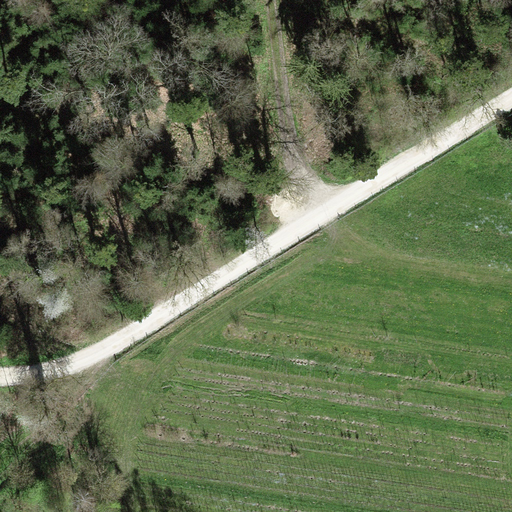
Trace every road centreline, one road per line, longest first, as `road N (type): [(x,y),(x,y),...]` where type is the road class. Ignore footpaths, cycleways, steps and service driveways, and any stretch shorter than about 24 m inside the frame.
road 1 (unclassified): [(511,100),(152,321),(0,369)]
road 2 (track): [(322,218),(288,0)]
